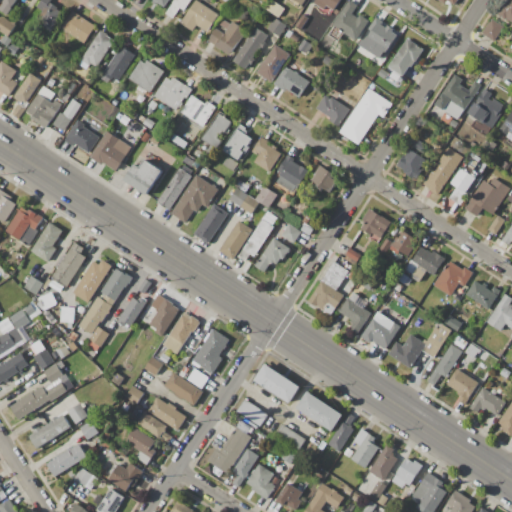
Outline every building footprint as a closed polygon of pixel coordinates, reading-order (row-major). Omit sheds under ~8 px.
[(0,9),(0,0),(16,0),(11,8),(12,9),(8,15),(0,9)] [(37,7),(41,0),(51,0),(50,2),(65,12),(51,31),(36,21),(43,11),(37,7)] [(174,0),(191,0),(184,11),(179,7),(172,17),(166,13),(174,0)] [(180,23),(195,0),(218,15),(207,32),(196,25),(192,31),(180,23)] [(272,0),(284,9),(279,18),(266,9),(272,0)] [(286,0),(305,0),(299,10),(286,0)] [(314,3),(316,0),(341,0),(335,9),(328,5),(325,10),(314,3)] [(350,0),(358,6),(352,14),(358,18),(361,14),(370,20),(357,40),(333,25),(350,0)] [(499,15),(508,0),(511,0),(511,21),(507,18),(506,20),(499,15)] [(72,12),(83,20),(84,18),(95,25),(83,44),(60,29),(72,12)] [(303,14),(309,18),(301,29),(295,26),(303,14)] [(0,30),(6,35),(8,37),(16,26),(15,25),(16,23),(13,20),(11,22),(2,16),(1,18),(0,17),(0,30)] [(232,21),(246,31),(230,55),(207,41),(215,28),(224,34),(227,30),(218,24),(222,18),(230,24),(232,21)] [(274,18),(287,26),(280,37),(268,29),(274,18)] [(376,18),(383,22),(381,25),(386,29),(388,26),(393,29),(391,32),(397,36),(381,60),(359,44),(363,38),(364,39),(367,35),(368,36),(371,31),(368,29),(376,18)] [(483,34),(492,19),(504,26),(494,41),(483,34)] [(233,61),(255,27),(268,35),(264,41),(266,42),(262,48),(260,47),(253,58),(255,59),(250,67),(248,65),(246,69),(233,61)] [(80,60),(100,31),(102,33),(103,31),(107,34),(106,35),(115,41),(112,45),(111,44),(96,66),(91,63),(89,66),(80,60)] [(6,35),(8,37),(13,40),(8,46),(1,42),(6,35)] [(390,66),(408,38),(424,49),(416,62),(415,61),(411,67),(410,66),(404,76),(390,66)] [(304,39),(312,44),(306,54),(298,49),(304,39)] [(13,44),(19,48),(14,55),(8,51),(13,44)] [(102,74),(121,44),(126,48),(125,49),(135,55),(118,81),(112,77),(110,80),(109,79),(107,83),(101,80),(104,75),(102,74)] [(257,73),(261,66),(260,65),(262,61),(264,62),(275,44),(291,54),(272,83),(257,73)] [(327,55),(332,59),(328,66),(322,62),(327,55)] [(140,60),(145,63),(147,60),(164,71),(150,93),(128,79),(140,60)] [(0,62),(1,61),(17,71),(12,79),(18,83),(9,97),(0,91),(0,62)] [(274,84),(285,67),(289,69),(290,68),(295,72),(295,71),(299,73),(298,74),(310,82),(300,98),(287,89),(285,92),(274,84)] [(382,68),(389,73),(385,79),(377,75),(382,68)] [(15,96),(30,73),(42,81),(26,104),(15,96)] [(459,119),(436,104),(456,74),(464,79),(460,85),(469,91),(475,81),(481,86),(459,119)] [(154,96),(166,78),(170,81),(172,77),(192,89),(186,98),(184,97),(181,102),(183,103),(180,108),(178,107),(175,110),(154,96)] [(51,78),(55,81),(51,88),(47,85),(51,78)] [(71,82),(75,85),(70,94),(65,91),(71,82)] [(43,86),(55,94),(50,101),(53,103),(55,100),(61,104),(45,128),(30,118),(33,115),(27,111),(43,86)] [(340,132),(369,89),(392,104),(383,118),(378,115),(359,145),(340,132)] [(492,102),(494,99),(504,106),(500,112),(501,113),(492,128),(470,113),(485,89),(492,93),(488,99),(492,102)] [(62,100),(66,93),(70,96),(65,102),(62,100)] [(107,126),(118,109),(93,93),(82,110),(107,126)] [(191,95),(205,104),(207,101),(216,107),(203,127),(180,112),(191,95)] [(316,109),(325,96),(331,99),(332,97),(349,108),(341,121),(343,122),(339,127),(329,120),(331,118),(316,109)] [(54,124),(61,112),(63,114),(73,99),(81,105),(64,131),(54,124)] [(152,100),(157,104),(153,110),(148,106),(152,100)] [(511,111),(511,139),(506,136),(507,135),(500,130),(511,111)] [(219,113),(232,122),(228,128),(230,130),(227,134),(222,131),(218,138),(222,140),(217,149),(202,139),(219,113)] [(445,113),(459,122),(455,129),(441,119),(445,113)] [(120,121),(124,114),(131,118),(126,126),(120,121)] [(147,117),(155,123),(155,124),(152,128),(151,130),(142,124),(143,122),(146,119),(147,117)] [(66,141),(67,139),(66,138),(78,120),(85,125),(84,127),(100,137),(89,153),(75,144),(74,146),(66,141)] [(95,123),(101,127),(97,133),(91,130),(95,123)] [(152,128),(155,124),(160,127),(157,132),(152,128)] [(241,124),(247,128),(246,129),(246,130),(247,131),(247,132),(247,133),(247,134),(246,135),(252,139),(248,146),(250,147),(246,154),(243,152),(239,160),(224,150),(241,124)] [(91,158),(108,132),(127,144),(122,152),(127,155),(116,171),(103,163),(102,165),(91,158)] [(146,132),(151,136),(147,143),(141,139),(146,132)] [(174,134),(188,143),(184,148),(171,139),(174,134)] [(262,137),(270,142),(268,145),(272,147),(273,144),(278,147),(276,150),(282,153),(270,172),(254,162),(258,155),(252,152),(262,137)] [(418,139),(428,147),(423,155),(412,148),(418,139)] [(497,144),(492,152),(486,148),(491,140),(497,144)] [(462,157),(437,194),(429,189),(430,188),(425,184),(448,148),(462,157)] [(408,173),(405,171),(405,170),(397,165),(404,155),(405,156),(410,149),(426,159),(419,169),(422,171),(416,179),(413,177),(412,178),(407,175),(408,173)] [(278,170),(288,154),(295,159),(293,162),(301,167),(302,166),(309,170),(298,187),(296,186),(292,192),(277,182),(281,176),(279,175),(281,172),(278,170)] [(186,156),(195,162),(192,167),(183,161),(186,156)] [(222,165),(228,156),(239,163),(233,172),(222,165)] [(124,180),(134,164),(140,168),(145,159),(162,171),(146,195),(124,180)] [(457,186),(452,182),(462,168),(464,170),(471,160),(474,162),(472,165),(475,167),(473,169),(479,173),(476,178),(477,179),(461,204),(450,197),(457,186)] [(504,161),(509,164),(506,169),(500,166),(504,161)] [(157,202),(167,187),(168,188),(170,184),(169,183),(180,167),(182,169),(184,165),(194,171),(191,175),(193,176),(170,210),(157,202)] [(321,165),(340,177),(330,192),(311,180),(321,165)] [(171,214),(197,175),(212,186),(213,184),(217,186),(216,188),(219,190),(207,207),(203,205),(198,212),(194,210),(185,223),(171,214)] [(483,207),(477,216),(465,208),(484,180),(489,184),(494,177),(511,188),(493,214),(483,207)] [(240,180),(247,184),(243,190),(236,186),(240,180)] [(260,203),(255,199),(264,186),(277,195),(269,208),(260,203)] [(229,200),(237,188),(249,195),(241,207),(229,200)] [(0,190),(9,196),(8,198),(16,204),(5,221),(0,217),(0,190)] [(249,195),(241,207),(252,215),(260,203),(255,199),(249,195)] [(214,204),(229,213),(209,243),(194,234),(214,204)] [(29,225),(20,239),(7,231),(22,207),(29,211),(30,209),(43,218),(36,229),(29,225)] [(366,221),(363,219),(370,208),(391,222),(381,238),(372,233),(371,235),(361,229),(366,221)] [(263,219),(273,225),(278,218),(268,211),(263,219)] [(306,214),(313,218),(308,225),(302,221),(306,214)] [(505,220),(495,234),(489,229),(498,215),(505,220)] [(238,256),(263,219),(273,225),(275,227),(255,257),(251,255),(246,262),(238,256)] [(220,251),(240,221),(253,230),(233,259),(220,251)] [(31,252),(50,222),(63,231),(53,247),(56,249),(47,262),(31,252)] [(282,235),(289,224),(302,232),(294,243),(282,235)] [(304,224),(314,230),(310,236),(301,230),(304,224)] [(511,241),(510,245),(503,240),(511,226),(511,241)] [(402,230),(418,240),(408,255),(399,250),(397,254),(389,249),(402,230)] [(256,266),(274,238),(291,248),(290,250),(291,250),(288,254),(287,253),(283,260),(281,258),(277,264),(275,263),(270,263),(265,272),(256,266)] [(80,254),(86,257),(67,287),(52,278),(75,242),(84,248),(80,254)] [(355,261),(345,255),(350,247),(360,254),(355,261)] [(421,279),(413,274),(418,265),(412,261),(421,247),(427,251),(427,249),(432,253),(433,251),(445,258),(441,265),(440,265),(433,275),(426,270),(421,279)] [(88,303),(73,293),(94,262),(99,265),(103,260),(112,265),(88,303)] [(322,281),(334,261),(349,271),(336,290),(322,281)] [(463,269),(465,267),(473,272),(464,286),(459,282),(451,296),(435,285),(451,261),(463,269)] [(129,283),(128,282),(116,301),(102,292),(117,269),(123,273),(124,271),(133,277),(129,283)] [(32,276),(44,284),(36,296),(24,288),(32,276)] [(151,283),(143,294),(139,291),(146,279),(151,283)] [(322,281),(336,290),(344,295),(335,309),(328,304),(324,309),(317,305),(316,307),(308,302),(322,281)] [(488,285),(486,288),(491,291),(494,286),(501,291),(489,309),(465,293),(470,286),(472,287),(475,281),(482,285),(484,283),(488,285)] [(399,292),(392,288),(396,282),(403,286),(399,292)] [(371,313),(358,333),(351,329),(354,324),(350,321),(351,319),(340,312),(353,292),(359,296),(358,297),(367,303),(363,309),(371,313)] [(44,310),(38,299),(51,293),(57,304),(44,310)] [(511,305),(511,328),(506,324),(502,331),(487,322),(505,294),(511,298),(511,300),(510,304),(511,305)] [(159,311),(152,306),(159,295),(173,304),(173,305),(179,310),(164,334),(150,325),(159,311)] [(102,322),(100,321),(92,334),(79,326),(98,296),(112,306),(102,322)] [(134,297),(138,300),(140,298),(146,302),(131,326),(125,323),(123,326),(118,322),(134,297)] [(75,308),(73,323),(61,322),(62,307),(75,308)] [(18,330),(11,318),(23,310),(30,322),(18,330)] [(194,332),(192,331),(177,354),(164,345),(185,312),(191,317),(192,316),(201,322),(194,332)] [(386,348),(376,341),(380,335),(375,332),(369,342),(362,337),(378,312),(400,327),(386,348)] [(450,315),(462,323),(457,332),(444,324),(450,315)] [(434,357),(422,350),(410,368),(389,355),(397,342),(405,347),(412,335),(424,342),(425,340),(428,342),(440,323),(452,330),(434,357)] [(92,341),(95,336),(93,335),(98,327),(109,334),(101,347),(92,341)] [(193,361),(213,329),(229,340),(218,356),(222,358),(212,373),(193,361)] [(0,335),(1,337),(8,332),(16,345),(0,355),(0,335)] [(43,370),(34,356),(38,354),(32,345),(40,340),(54,362),(43,370)] [(474,357),(466,352),(471,343),(480,349),(474,357)] [(451,345),(463,352),(447,377),(442,374),(435,385),(428,381),(451,345)] [(62,358),(56,350),(67,348),(70,353),(62,358)] [(482,349),(498,360),(494,367),(478,356),(482,349)] [(4,380),(0,382),(0,366),(21,353),(29,365),(22,369),(23,371),(20,373),(19,371),(8,378),(9,380),(5,382),(4,380)] [(153,357),(163,363),(155,375),(145,369),(153,357)] [(266,364),(300,386),(290,402),(256,380),(266,364)] [(21,400),(32,393),(31,392),(35,390),(36,391),(51,382),(44,372),(56,365),(63,377),(60,379),(67,391),(52,401),(51,400),(19,419),(11,407),(18,403),(17,401),(21,399),(21,400)] [(193,372),(195,368),(209,378),(202,389),(179,374),(185,366),(193,372)] [(479,382),(469,398),(470,398),(466,404),(460,400),(462,396),(458,393),(459,392),(447,384),(457,368),(479,382)] [(504,368),(511,372),(507,379),(500,374),(504,368)] [(183,398),(182,399),(175,395),(176,393),(165,387),(174,372),(203,391),(194,405),(183,398)] [(117,373),(125,378),(119,386),(112,381),(117,373)] [(134,386),(144,392),(137,404),(127,397),(134,386)] [(485,407),(484,410),(480,408),(477,413),(470,408),(483,388),(506,402),(497,415),(485,407)] [(60,399),(72,392),(76,397),(64,405),(60,399)] [(309,392),(343,414),(333,431),(298,409),(309,392)] [(177,410),(187,416),(177,431),(148,412),(157,397),(169,405),(170,403),(178,408),(177,410)] [(268,414),(258,429),(236,415),(246,400),(268,414)] [(511,436),(503,431),(504,429),(501,427),(503,425),(499,422),(511,402),(511,436)] [(81,403),(89,416),(75,425),(67,412),(81,403)] [(145,412),(167,426),(165,430),(166,431),(165,433),(172,438),(169,443),(160,437),(160,438),(137,423),(145,412)] [(230,414),(238,419),(233,426),(225,421),(230,414)] [(349,414),(355,417),(349,427),(354,429),(340,451),(329,444),(349,414)] [(57,419),(63,415),(71,427),(37,448),(30,436),(36,432),(34,431),(39,427),(41,429),(52,422),(51,420),(56,417),(57,419)] [(80,428),(91,421),(98,431),(86,439),(80,428)] [(283,425),(305,440),(298,452),(275,437),(283,425)] [(141,451),(126,441),(135,427),(155,440),(152,446),(155,448),(154,449),(156,451),(151,458),(147,463),(137,457),(141,451)] [(216,449),(220,451),(236,427),(251,437),(228,474),(208,461),(216,449)] [(360,445),(354,441),(362,429),(376,438),(372,443),(379,448),(366,468),(351,459),(360,445)] [(323,441),(327,444),(323,451),(318,448),(323,441)] [(68,450),(67,449),(71,447),(72,448),(79,444),(87,457),(55,477),(47,464),(54,460),(53,458),(57,456),(57,457),(68,450)] [(370,472),(387,445),(394,450),(391,455),(398,459),(383,480),(370,472)] [(291,464),(281,458),(287,448),(297,455),(291,464)] [(353,452),(349,457),(344,454),(347,448),(353,452)] [(239,487),(233,483),(237,475),(233,473),(248,449),(259,456),(239,487)] [(423,465),(409,486),(405,483),(406,481),(396,475),(407,458),(414,462),(415,460),(423,465)] [(126,469),(130,463),(143,471),(133,487),(130,485),(127,491),(108,479),(118,464),(126,469)] [(253,487),(247,483),(259,464),(274,473),(268,482),(275,486),(267,499),(251,489),(253,487)] [(81,468),(98,478),(90,489),(74,479),(81,468)] [(290,472),(296,476),(292,481),(287,477),(290,472)] [(413,496),(428,473),(444,483),(441,488),(447,492),(434,511),(432,511),(419,504),(421,501),(413,496)] [(386,486),(377,500),(370,495),(379,481),(386,486)] [(288,506),(285,505),(284,506),(278,502),(290,483),(303,492),(299,498),(302,500),(295,510),(288,505),(288,506)] [(305,511),(323,484),(332,490),(333,489),(339,492),(338,494),(344,498),(337,509),(327,502),(321,510),(324,511),(305,511)] [(343,491),(347,486),(353,490),(350,495),(343,491)] [(119,505),(120,506),(115,511),(97,511),(101,505),(94,501),(98,494),(105,499),(112,489),(124,497),(119,505)] [(469,503),(475,507),(471,511),(451,511),(454,507),(448,503),(455,491),(471,501),(469,503)] [(355,493),(363,498),(360,503),(352,498),(355,493)] [(381,494),(388,498),(382,507),(376,503),(381,494)] [(371,511),(359,511),(368,499),(376,505),(371,511)] [(0,511),(0,506),(10,500),(18,511),(0,511)] [(170,511),(178,501),(194,511),(193,511),(170,511)]
